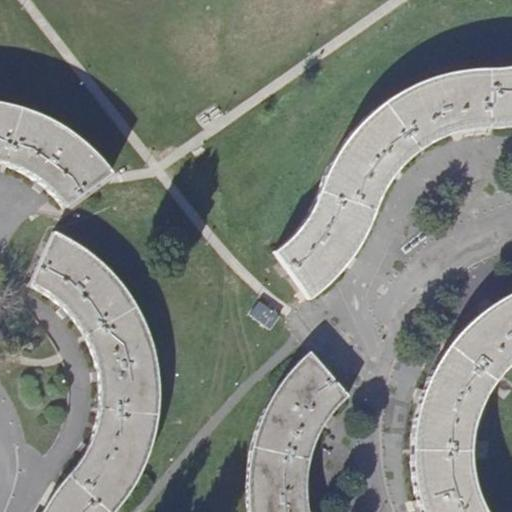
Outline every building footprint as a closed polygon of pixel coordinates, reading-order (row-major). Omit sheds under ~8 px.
[(511,65),(503,67),(484,69),(461,71),(442,74),(420,81),(398,93),(381,105),(362,121),(346,138),(334,156),(325,172),(318,192),(312,205),(303,221),(292,234),(276,251),(304,292),(308,298),(319,289),(336,273),(348,257),(361,238),(372,218),(377,200),(382,190),(389,179),(400,166),(412,154),(428,142),(447,134),(464,129),(480,126),(504,127),(511,125),(511,65)] [(0,164),(11,168),(22,174),(38,182),(49,193),(61,207),(109,174),(98,161),(84,147),(68,135),(50,123),(36,114),(16,109),(0,105),(0,164)] [(112,511),(121,503),(134,484),(143,466),(151,445),(155,427),(158,401),(157,379),(155,361),(148,337),(143,322),(133,303),(120,285),(106,270),(92,258),(74,244),(53,234),(29,287),(43,294),(54,304),(64,312),(77,327),(88,346),(94,363),(96,379),(100,394),(97,417),(91,438),(82,455),(68,473),(57,488),(51,497),(43,508),(40,511),(112,511)] [(488,511),(481,499),(476,476),(473,449),(474,434),(479,417),(488,395),(500,378),(511,366),(511,292),(506,296),(490,304),(474,317),(456,336),(440,355),(426,384),(419,407),(414,429),(413,453),(415,477),(418,496),(422,511),(488,511)] [(347,400),(308,354),(289,373),(278,389),(271,399),(262,417),(254,435),(251,453),(247,487),(247,503),(249,511),(308,511),(307,499),(305,486),(306,472),(308,458),(313,444),(321,429),(333,414),(347,400)]
